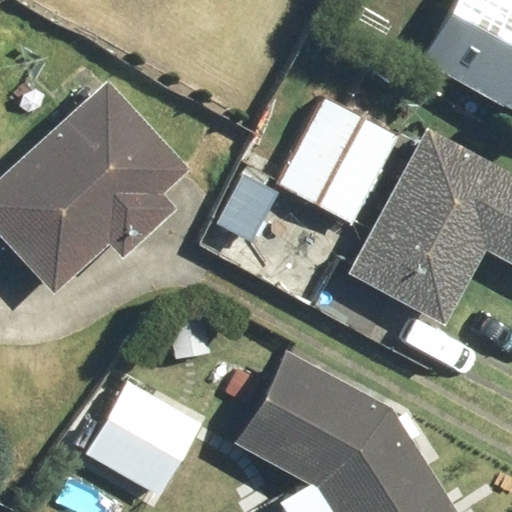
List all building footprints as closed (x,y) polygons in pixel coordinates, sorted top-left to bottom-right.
[(511,107),(511,0),(445,0),(415,55),(511,107)] [(100,74),(0,166),(0,237),(47,288),(101,238),(114,253),(169,202),(155,187),(183,162),(100,74)] [(347,219),(392,132),(320,95),(275,181),(347,219)] [(511,171),(423,123),(344,266),(438,318),(480,242),(511,259),(511,171)] [(386,402),(279,345),(228,437),(309,481),(328,511),(444,511),(452,507),(386,402)] [(153,491),(195,419),(124,377),(82,450),(153,491)]
